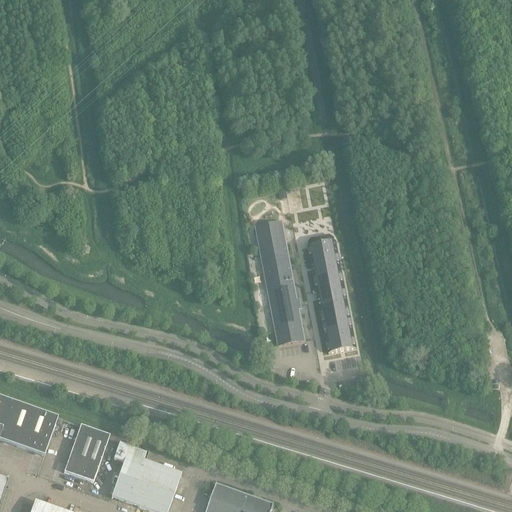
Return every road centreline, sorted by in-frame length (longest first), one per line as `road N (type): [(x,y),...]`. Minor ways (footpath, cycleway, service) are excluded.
road 1 (tertiary): [(511,460),(425,431),(274,404),(189,361),(0,310)]
road 2 (unclassified): [(327,511),(205,473),(188,511)]
